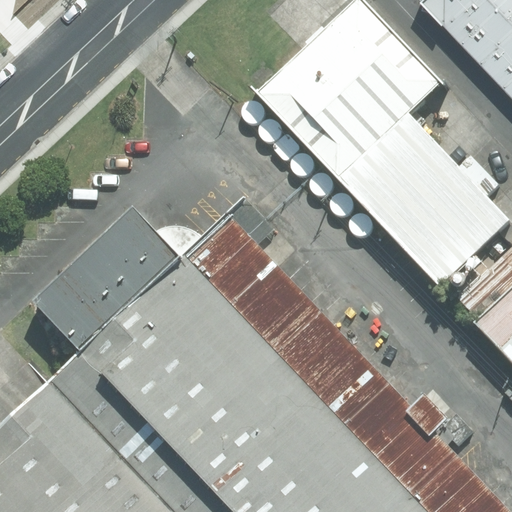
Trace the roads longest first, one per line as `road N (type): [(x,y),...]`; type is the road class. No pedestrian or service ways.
road 1 (unknown): [(157,38),(511,430)]
road 2 (secondary): [(0,126),(137,0)]
